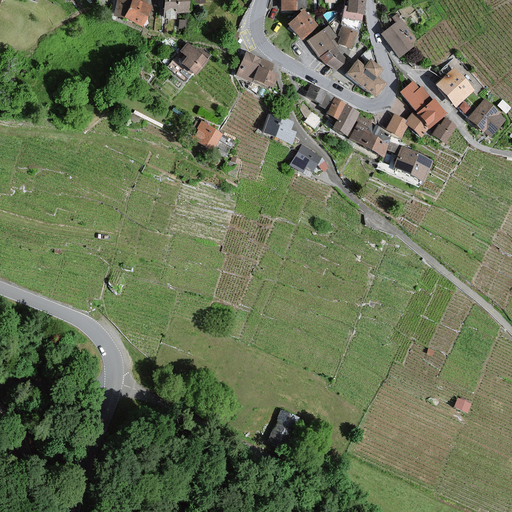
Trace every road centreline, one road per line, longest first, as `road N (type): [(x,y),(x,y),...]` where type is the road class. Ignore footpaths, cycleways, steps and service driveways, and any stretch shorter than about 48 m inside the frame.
road 1 (unclassified): [(279,58),(292,116),(343,188),(511,330)]
road 2 (unclassified): [(353,511),(274,459),(112,382)]
road 3 (unclassified): [(377,41),(437,96),(468,138),(511,154)]
road 4 (secondary): [(377,41),(389,87),(369,105),(279,58)]
road 5 (secondary): [(0,287),(97,331),(112,354),(112,382)]
road 6 (secondary): [(111,390),(73,511)]
